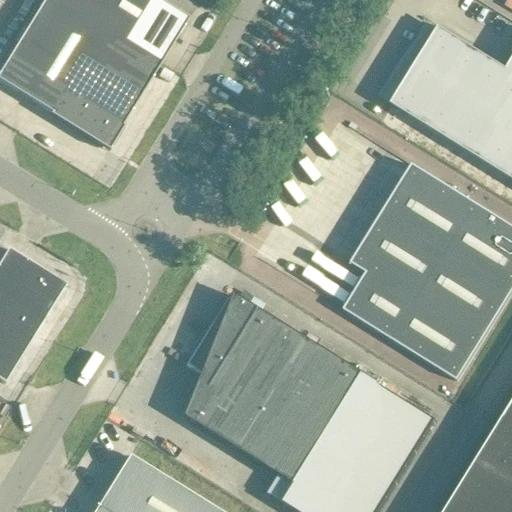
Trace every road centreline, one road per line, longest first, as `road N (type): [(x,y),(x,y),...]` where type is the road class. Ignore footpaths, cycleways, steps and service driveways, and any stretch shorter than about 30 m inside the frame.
road 1 (unclassified): [(153,268),(319,0)]
road 2 (unclassified): [(4,511),(153,268)]
road 3 (unclassified): [(254,0),(107,240)]
road 4 (unclassified): [(107,240),(0,174)]
